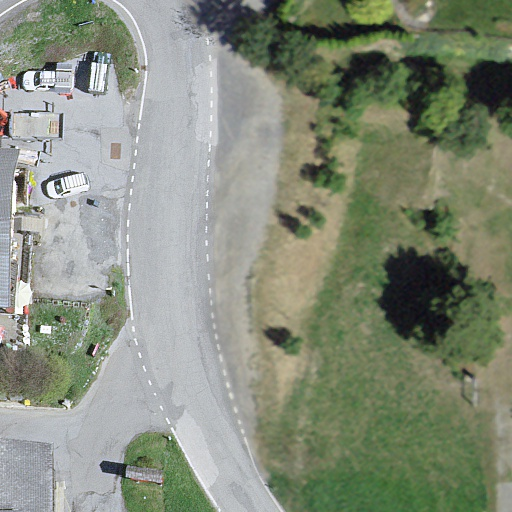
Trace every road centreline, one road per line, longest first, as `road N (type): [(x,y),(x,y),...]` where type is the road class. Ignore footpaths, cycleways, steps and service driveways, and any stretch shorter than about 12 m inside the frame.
road 1 (tertiary): [(165,30),(173,68),(159,211),(165,326),(205,446),(243,511)]
road 2 (unknown): [(173,68),(438,64),(511,72)]
